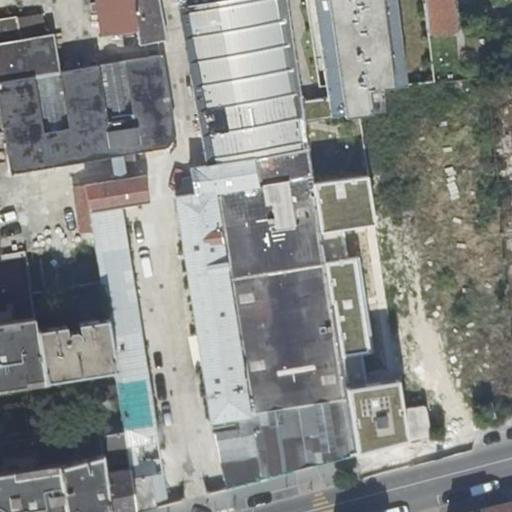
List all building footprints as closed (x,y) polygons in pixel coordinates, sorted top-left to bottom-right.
[(96,0),(97,3),(91,4),(92,11),(98,10),(103,35),(137,29),(140,44),(166,40),(158,0),(96,0)] [(257,451),(221,459),(229,488),(355,455),(347,401),(328,273),(320,217),(315,182),(306,122),(298,122),(294,100),(280,17),(290,15),(288,0),(181,0),(182,4),(180,5),(207,165),(191,167),(195,192),(176,195),(212,421),(215,421),(251,415),(257,451)] [(314,0),(331,116),(345,114),(345,118),(386,111),(383,87),(405,84),(394,0),(314,0)] [(453,0),(425,0),(430,34),(457,31),(453,0)] [(21,38),(46,34),(42,14),(18,18),(21,38)] [(21,38),(18,18),(18,16),(0,19),(0,105),(11,171),(112,155),(133,151),(167,146),(175,134),(161,55),(61,71),(54,32),(46,34),(21,38)] [(298,122),(306,122),(303,99),(294,100),(298,122)] [(137,175),(133,151),(112,155),(115,179),(137,175)] [(127,451),(129,463),(137,462),(136,461),(133,442),(158,438),(121,205),(149,201),(145,174),(137,175),(115,179),(74,185),(81,231),(93,229),(107,317),(115,369),(118,388),(120,397),(127,443),(126,443),(127,451)] [(0,322),(0,388),(46,381),(37,329),(35,317),(0,322)] [(46,381),(115,369),(107,317),(78,322),(79,329),(84,333),(82,335),(77,330),(72,331),(68,337),(66,336),(68,332),(66,324),(37,329),(46,381)] [(107,390),(108,399),(120,397),(118,388),(107,390)] [(84,458),(60,465),(67,511),(110,511),(105,470),(103,454),(96,400),(77,403),(84,458)] [(427,405),(404,409),(408,441),(431,435),(427,405)] [(215,421),(221,459),(257,451),(251,415),(215,421)] [(127,451),(103,454),(105,470),(130,467),(129,463),(127,451)] [(153,458),(136,461),(137,462),(129,463),(130,467),(131,477),(152,474),(156,473),(153,458)] [(0,472),(0,511),(67,511),(60,465),(59,462),(0,472)] [(130,467),(105,470),(110,511),(137,511),(131,477),(130,467)] [(156,473),(152,474),(158,507),(169,504),(163,472),(156,473)] [(131,477),(137,511),(139,511),(158,507),(152,474),(131,477)] [(511,511),(511,503),(509,504),(479,511),(511,511)]
